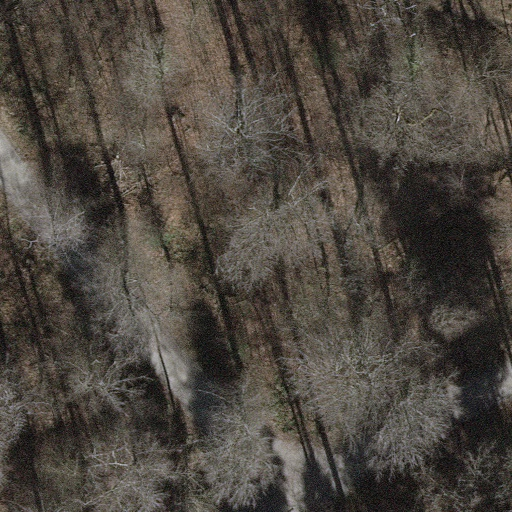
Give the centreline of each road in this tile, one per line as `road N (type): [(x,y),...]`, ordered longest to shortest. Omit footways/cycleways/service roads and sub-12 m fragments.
road 1 (track): [(288,497),(112,301),(0,151)]
road 2 (track): [(511,377),(406,424),(288,497)]
